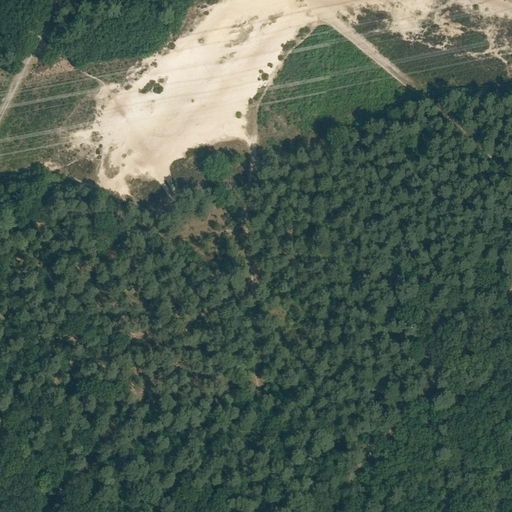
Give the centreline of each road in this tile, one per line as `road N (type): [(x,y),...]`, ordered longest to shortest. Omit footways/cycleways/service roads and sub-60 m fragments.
road 1 (track): [(511,290),(345,485)]
road 2 (track): [(511,174),(321,8)]
